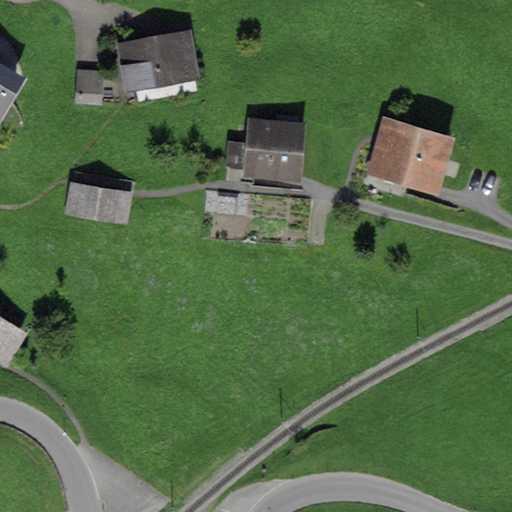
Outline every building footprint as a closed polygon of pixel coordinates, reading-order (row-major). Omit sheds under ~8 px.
[(0,108),(7,112),(34,51),(0,36),(0,108)] [(183,93),(194,92),(186,37),(121,48),(128,88),(166,81),(170,102),(184,100),(183,93)] [(77,101),(95,102),(97,86),(79,84),(77,101)] [(247,183),(248,169),(292,173),(296,129),(293,129),(294,119),(278,117),(277,128),(252,125),(250,146),(230,144),(226,181),(247,183)] [(389,126),(377,169),(430,184),(442,141),(389,126)] [(121,221),(125,196),(72,187),(68,210),(121,221)] [(0,356),(3,358),(17,334),(0,323),(0,356)]
